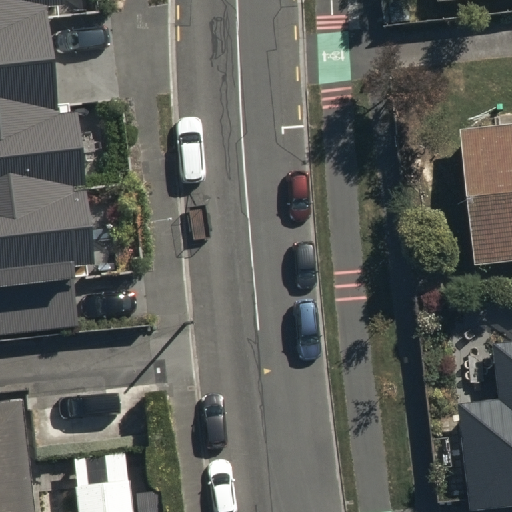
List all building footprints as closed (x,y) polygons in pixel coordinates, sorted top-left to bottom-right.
[(0,0),(0,337),(82,328),(75,267),(96,265),(77,111),(60,113),(47,6),(67,4),(66,0),(0,0)] [(511,125),(462,131),(477,266),(511,262),(511,125)] [(511,343),(495,345),(501,401),(460,406),(471,511),(473,511),(511,507),(511,343)] [(29,511),(15,398),(0,400),(0,511),(29,511)] [(79,511),(132,511),(124,453),(73,460),(79,511)]
